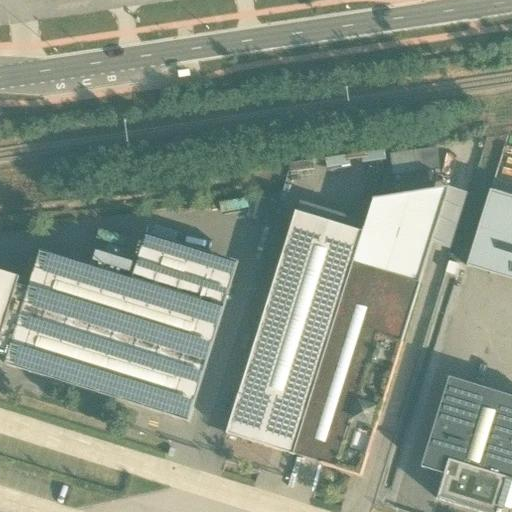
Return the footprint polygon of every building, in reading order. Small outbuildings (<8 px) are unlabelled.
[(392,153),(395,174),(408,172),(408,168),(441,163),(438,146),(392,153)] [(366,226),(294,456),(360,478),(431,246),(450,251),(467,195),(448,190),(374,202),(366,226)] [(511,200),(489,194),(466,266),(511,280),(511,200)] [(227,437),(294,456),(366,226),(298,204),(227,437)] [(0,363),(188,425),(240,267),(150,237),(140,268),(102,256),(96,273),(41,255),(33,282),(0,271),(0,363)] [(511,511),(511,397),(449,378),(421,466),(446,474),(437,503),(465,511),(511,511)]
